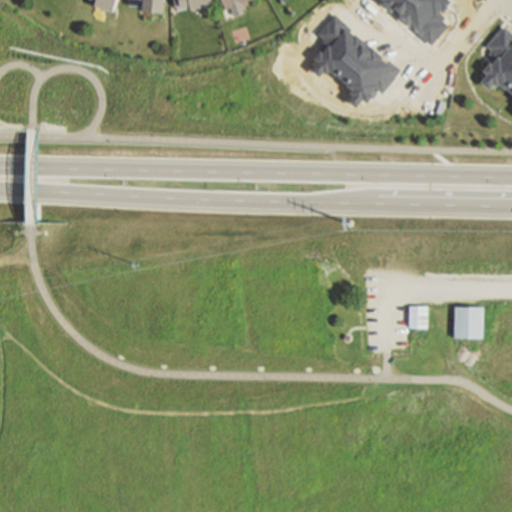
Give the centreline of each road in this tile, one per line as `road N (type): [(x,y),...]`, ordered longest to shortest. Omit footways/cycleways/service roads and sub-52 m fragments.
road 1 (secondary): [(0,190),(511,205)]
road 2 (secondary): [(511,177),(0,167)]
